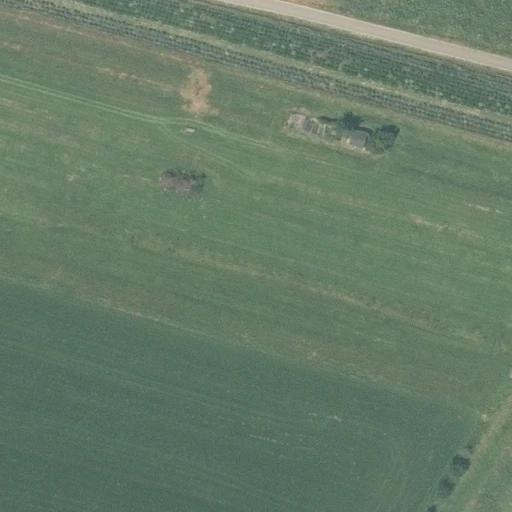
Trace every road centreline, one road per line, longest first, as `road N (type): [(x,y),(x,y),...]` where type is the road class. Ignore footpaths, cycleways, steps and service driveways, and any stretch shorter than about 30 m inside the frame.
road 1 (unclassified): [(205,0),(511,76)]
road 2 (unknown): [(511,403),(442,511)]
